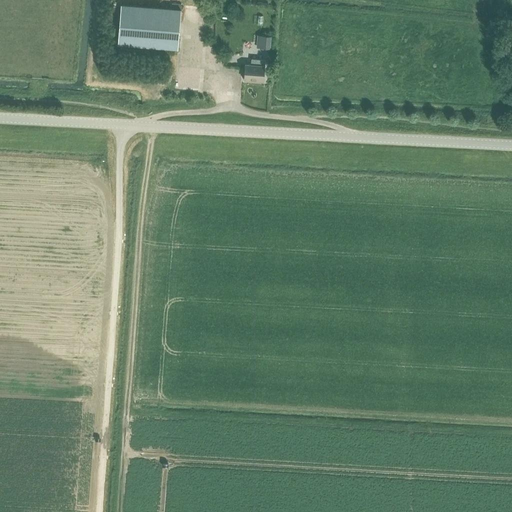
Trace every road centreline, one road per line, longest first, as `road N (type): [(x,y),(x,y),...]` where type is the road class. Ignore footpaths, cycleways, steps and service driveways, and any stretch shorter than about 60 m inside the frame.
road 1 (track): [(99,511),(120,125)]
road 2 (unclassified): [(359,136),(325,122),(229,107),(142,126)]
road 3 (tertiary): [(359,136),(142,126)]
road 4 (tertiary): [(511,145),(359,136)]
road 5 (tertiary): [(142,126),(0,118)]
